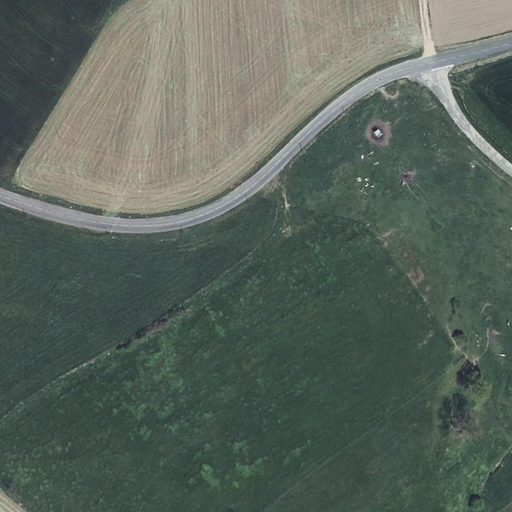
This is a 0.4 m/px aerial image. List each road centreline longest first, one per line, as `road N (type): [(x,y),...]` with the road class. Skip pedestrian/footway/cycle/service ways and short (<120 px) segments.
road 1 (secondary): [(428,64),(381,76),(337,103),(242,194),(207,212),(128,226),(0,195)]
road 2 (unclassified): [(428,64),(440,92),(511,169)]
